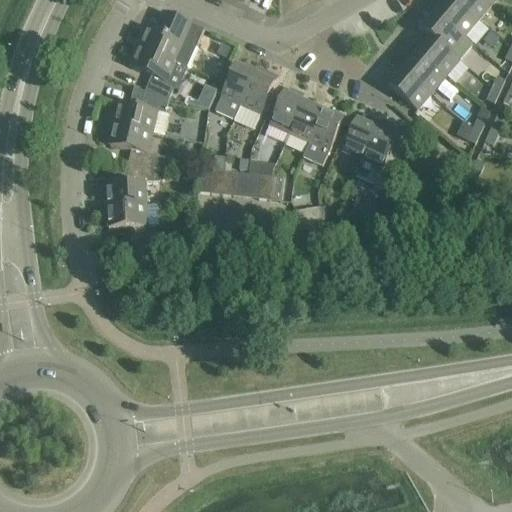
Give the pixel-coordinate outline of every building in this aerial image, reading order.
[(452,0),(449,0),(437,15),(465,39),(479,23),(452,0)] [(486,0),(452,0),(479,23),(493,6),(486,0)] [(205,32),(174,18),(165,14),(156,33),(150,30),(145,40),(142,38),(138,48),(176,66),(176,65),(188,70),(205,32)] [(465,39),(437,15),(423,32),(460,64),(461,63),(451,55),(465,39)] [(446,80),(460,64),(432,40),(418,56),(446,80)] [(167,85),(176,66),(138,48),(133,58),(136,60),(132,70),(152,79),(145,94),(169,102),(175,89),(167,85)] [(432,97),(446,80),(418,56),(404,73),(432,97)] [(241,108),(255,77),(235,68),(221,99),(215,114),(235,123),(242,109),(241,108)] [(278,81),(258,72),(255,77),(241,108),(242,109),(261,118),(278,81)] [(418,113),(432,97),(404,73),(390,89),(405,102),(418,113)] [(499,97),(506,83),(497,79),(491,91),(499,97)] [(169,102),(145,94),(134,90),(130,107),(120,105),(118,116),(114,115),(112,126),(153,135),(165,138),(170,117),(166,116),(169,102)] [(494,106),(499,97),(491,91),(486,102),(494,106)] [(287,145),(290,137),(304,105),(284,96),(267,135),(287,145)] [(306,144),(320,113),(304,105),(290,137),(306,144)] [(324,169),(336,142),(344,123),(320,113),(306,144),(310,146),(303,160),(324,169)] [(480,138),(487,123),(478,119),(472,132),(480,138)] [(490,136),(499,137),(505,125),(497,122),(490,136)] [(363,163),(377,132),(357,123),(343,154),(363,163)] [(148,156),(153,135),(112,126),(109,137),(113,137),(110,148),(131,153),(128,169),(165,172),(167,162),(156,160),(156,158),(148,156)] [(386,193),(388,189),(396,171),(386,166),(397,141),(377,132),(363,163),(356,179),(386,193)] [(475,147),(480,138),(472,132),(467,143),(475,147)] [(494,149),(499,137),(490,136),(486,145),(494,149)] [(486,167),(477,163),(472,175),(480,179),(486,167)] [(165,182),(165,172),(128,169),(129,186),(107,187),(108,198),(104,198),(105,209),(146,207),(145,185),(163,184),(164,184),(164,183),(165,182)] [(223,198),(225,174),(214,172),(211,196),(223,198)] [(223,198),(235,199),(237,175),(225,174),(223,198)] [(270,203),(273,179),(261,178),(259,202),(270,203)] [(270,203),(282,204),(285,180),(273,179),(270,203)] [(157,242),(156,228),(148,228),(146,207),(105,209),(105,220),(109,220),(109,231),(131,230),(132,246),(157,242)] [(371,209),(366,220),(376,225),(382,214),(372,210),(371,209)] [(298,225),(321,221),(320,210),(296,213),(298,225)] [(300,237),(323,233),(321,221),(298,225),(300,237)]
